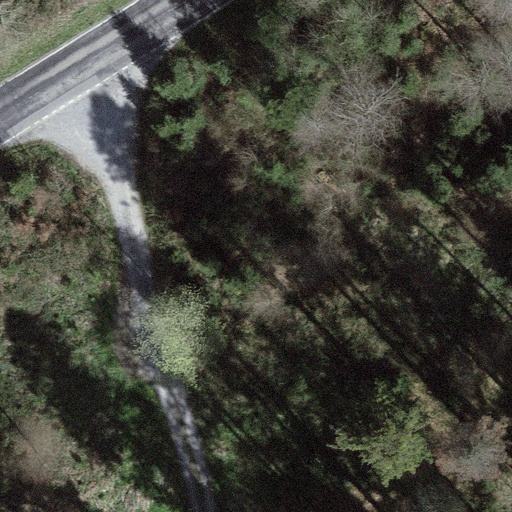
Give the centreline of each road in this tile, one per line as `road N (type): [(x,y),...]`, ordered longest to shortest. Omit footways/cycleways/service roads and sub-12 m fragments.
road 1 (track): [(195,511),(121,176),(79,63)]
road 2 (tertiary): [(182,0),(0,113)]
